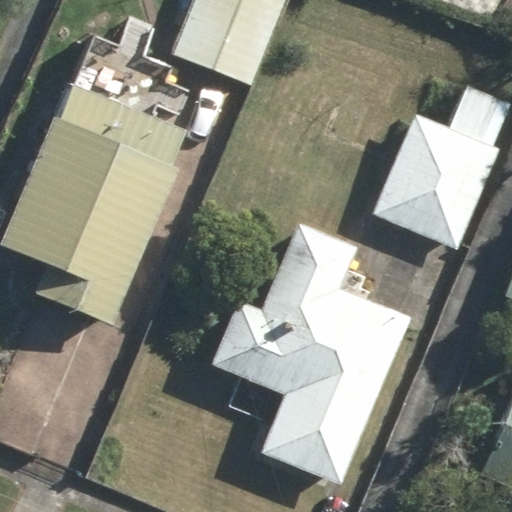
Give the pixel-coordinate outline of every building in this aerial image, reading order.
[(291,0),(197,0),(178,50),(258,82),(291,0)] [(66,116),(56,113),(5,239),(55,259),(43,288),(121,319),(184,164),(178,162),(193,126),(81,81),(66,116)] [(454,122),(422,109),(379,213),(462,248),(506,143),(500,140),(511,110),(511,98),(471,82),(454,122)] [(245,296),(219,359),(292,388),(267,449),(347,482),(417,311),(347,282),(364,240),(307,216),(270,306),(245,296)] [(511,405),(480,484),(511,497),(511,405)]
